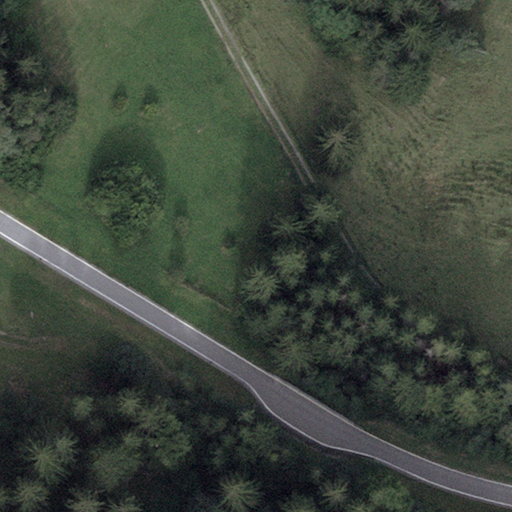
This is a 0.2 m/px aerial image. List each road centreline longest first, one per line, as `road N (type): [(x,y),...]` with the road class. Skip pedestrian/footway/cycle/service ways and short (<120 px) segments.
road 1 (unclassified): [(511,496),(367,444),(0,221)]
road 2 (track): [(219,0),(359,234),(511,369)]
